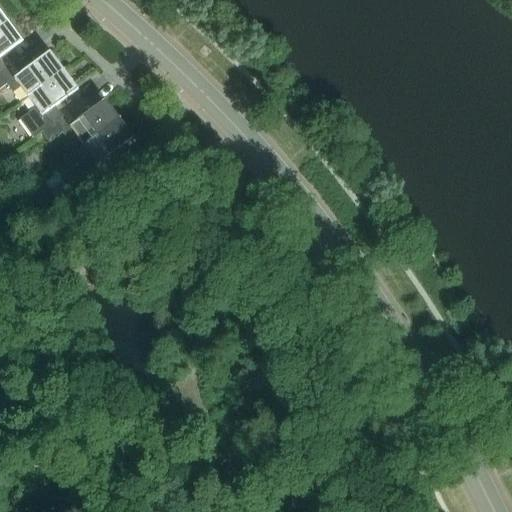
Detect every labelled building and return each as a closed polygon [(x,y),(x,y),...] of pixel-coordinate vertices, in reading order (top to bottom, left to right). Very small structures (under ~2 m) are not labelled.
[(0,29),(11,21),(0,5),(0,29)] [(26,40),(11,21),(0,29),(0,74),(11,67),(3,56),(26,40)] [(32,96),(67,70),(53,52),(18,77),(11,67),(0,74),(0,90),(10,83),(16,91),(24,85),(32,96)] [(42,133),(66,115),(58,105),(81,89),(67,70),(32,96),(40,106),(32,112),(20,121),(33,138),(42,132),(42,133)] [(86,144),(121,118),(108,100),(73,125),(66,115),(42,133),(49,142),(53,139),(64,131),(71,140),(78,134),(86,144)] [(101,180),(122,165),(113,152),(135,136),(121,118),(86,144),(78,150),(85,160),(59,180),(74,200),(101,180)]
